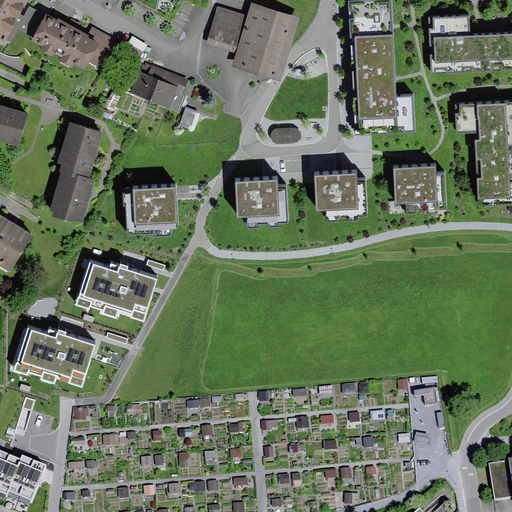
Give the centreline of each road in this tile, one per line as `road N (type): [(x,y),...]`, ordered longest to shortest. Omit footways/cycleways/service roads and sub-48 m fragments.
road 1 (residential): [(329,30),(335,129),(320,147),(253,152),(247,138),(297,54),(320,33)]
road 2 (residential): [(73,0),(187,64),(215,0)]
road 3 (track): [(358,511),(389,503),(482,445),(511,440)]
